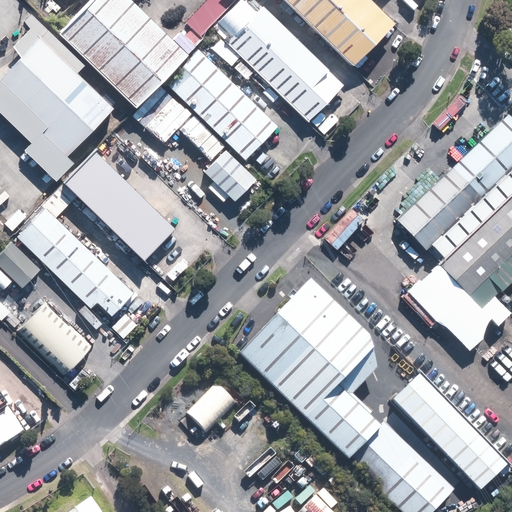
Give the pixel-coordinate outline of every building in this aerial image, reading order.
[(62,7),(53,0),(49,0),(46,4),(48,6),(45,9),(49,13),(53,9),(57,12),(62,7)] [(187,56),(127,0),(96,0),(57,41),(134,113),(187,56)] [(206,37),(204,34),(230,5),(225,0),(208,0),(187,24),(192,28),(186,35),(198,46),(206,37)] [(390,27),(361,0),(272,0),(348,71),(390,27)] [(340,88),(256,9),(219,49),(303,127),(340,88)] [(22,151),(55,183),(118,117),(76,77),(82,71),(39,31),(0,72),(0,113),(30,142),(22,151)] [(276,130),(197,55),(163,91),(242,165),(276,130)] [(438,270),(511,199),(511,123),(503,115),(391,222),(438,270)] [(134,135),(128,141),(139,152),(145,147),(134,135)] [(180,226),(97,149),(60,187),(143,265),(180,226)] [(252,183),(220,153),(197,177),(229,207),(252,183)] [(511,258),(511,199),(438,270),(468,301),(511,258)] [(133,292),(47,211),(19,242),(104,322),(133,292)] [(40,273),(10,245),(0,255),(0,273),(21,293),(40,273)] [(388,357),(312,280),(242,348),(351,459),(387,424),(354,390),(388,357)] [(87,352),(41,309),(18,333),(63,376),(87,352)] [(509,469),(416,374),(387,402),(479,498),(509,469)] [(199,439),(234,402),(215,384),(180,420),(199,439)] [(434,511),(455,492),(387,424),(351,459),(404,511),(434,511)] [(336,511),(315,492),(296,511),(336,511)] [(106,511),(93,494),(67,511),(106,511)]
